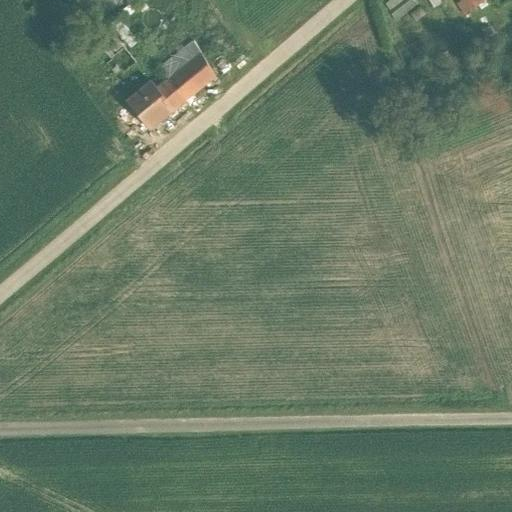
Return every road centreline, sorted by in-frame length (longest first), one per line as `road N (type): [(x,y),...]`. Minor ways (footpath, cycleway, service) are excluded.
road 1 (unclassified): [(0,432),(511,420)]
road 2 (unclassified): [(0,293),(348,0)]
